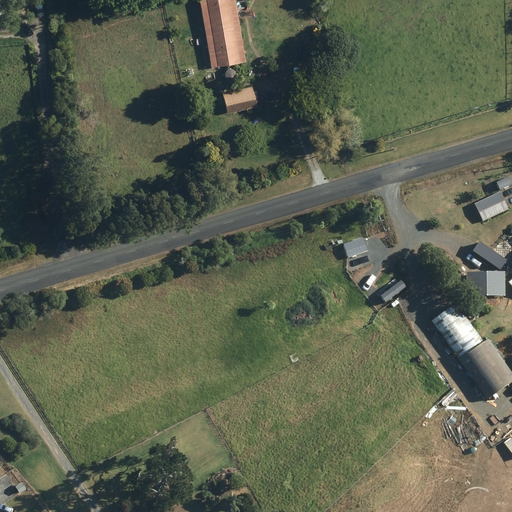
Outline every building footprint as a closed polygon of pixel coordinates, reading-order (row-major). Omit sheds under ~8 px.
[(201,0),(214,67),(246,61),(235,0),(201,0)] [(225,93),(227,103),(254,96),(252,86),(225,93)] [(44,187),(32,189),(38,232),(51,230),(44,187)] [(474,205),(483,222),(508,210),(500,193),(474,205)] [(435,206),(438,215),(462,209),(460,200),(435,206)] [(363,238),(343,245),(352,272),(373,265),(363,238)] [(467,274),(467,297),(504,296),(504,273),(467,274)] [(456,305),(432,321),(487,399),(511,381),(511,375),(487,340),(483,343),(456,305)]
